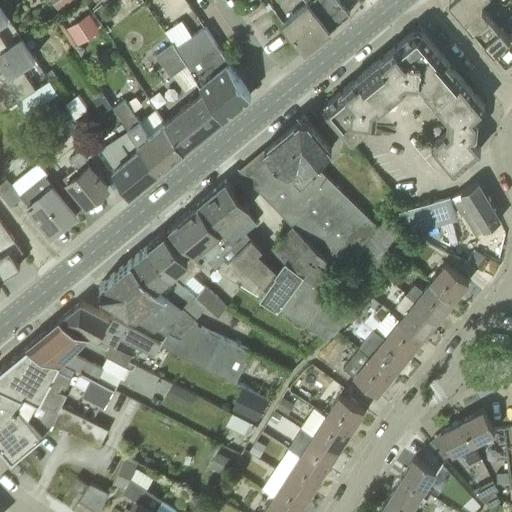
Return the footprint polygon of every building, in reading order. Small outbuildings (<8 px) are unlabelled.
[(283,23),(303,50),(349,12),(339,0),(307,0),(308,1),(283,23)] [(481,8),(482,4),(455,1),(455,6),(454,6),(470,25),(469,26),(483,42),(500,28),(499,28),(498,29),(481,8)] [(0,52),(9,47),(8,46),(0,33),(0,21),(8,16),(0,3),(0,52)] [(89,13),(67,28),(77,43),(99,29),(89,13)] [(440,53),(422,30),(417,24),(411,29),(393,44),(393,43),(341,86),(326,98),(324,95),(317,100),(348,138),(373,117),(374,106),(406,80),(417,81),(448,118),(446,129),(430,143),(453,171),(480,149),(470,137),(475,133),(476,120),(472,115),(484,105),(440,52),(440,53)] [(196,76),(199,80),(223,117),(250,95),(206,28),(176,48),(187,63),(196,76)] [(511,33),(507,37),(500,28),(483,42),(484,43),(485,42),(500,60),(501,59),(511,47),(511,33)] [(0,52),(0,59),(5,68),(0,71),(0,93),(8,106),(36,88),(21,65),(35,56),(22,37),(8,46),(9,47),(0,52)] [(77,44),(74,46),(81,56),(85,48),(77,44)] [(161,83),(187,63),(176,48),(175,47),(149,67),(161,83)] [(511,47),(501,59),(510,60),(511,61),(511,60),(511,47)] [(223,117),(199,80),(196,76),(195,77),(201,87),(164,119),(157,108),(155,110),(181,151),(223,117)] [(181,151),(155,110),(139,120),(124,99),(114,105),(156,172),(181,151)] [(129,194),(156,172),(114,105),(113,106),(132,135),(115,147),(123,158),(111,168),(129,194)] [(269,144),(264,148),(293,178),(308,167),(332,148),(327,143),(329,142),(301,111),(267,142),(269,144)] [(109,188),(88,163),(88,162),(85,159),(97,151),(74,117),(63,124),(80,149),(68,157),(75,166),(63,176),(66,180),(87,205),(109,188)] [(293,178),(264,148),(262,147),(238,168),(291,224),(292,224),(323,252),(337,272),(378,227),(321,169),(314,174),(308,167),(293,178)] [(76,213),(51,182),(45,175),(48,172),(38,160),(11,183),(7,177),(0,182),(0,192),(11,206),(21,197),(26,203),(52,233),(76,213)] [(198,203),(232,241),(246,231),(256,222),(247,210),(250,207),(226,178),(197,202),(198,203)] [(474,235),(482,230),(499,220),(476,182),(451,197),(450,196),(452,205),(455,203),(474,235)] [(455,215),(452,205),(450,196),(398,212),(401,220),(403,227),(406,229),(455,215)] [(198,203),(168,226),(184,240),(215,268),(239,249),(232,241),(198,203)] [(378,227),(337,272),(340,274),(364,292),(412,236),(388,215),(378,227)] [(0,249),(1,252),(0,252),(0,276),(2,275),(4,278),(13,272),(12,270),(20,265),(14,255),(23,250),(0,218),(0,249)] [(291,224),(292,225),(273,246),(283,258),(321,292),(340,274),(337,272),(323,252),(292,224),(291,224)] [(171,270),(183,282),(192,274),(202,265),(190,253),(186,256),(164,230),(149,243),(171,270)] [(346,318),(321,292),(283,258),(275,270),(258,251),(262,247),(253,237),(246,231),(232,241),(239,249),(215,268),(244,287),(261,296),(327,339),(346,318)] [(194,316),(206,304),(196,294),(183,282),(171,270),(149,243),(133,256),(156,284),(171,297),(180,307),(194,316)] [(429,279),(454,298),(468,280),(467,278),(477,267),(451,254),(445,261),(436,271),(432,268),(426,275),(429,279)] [(199,320),(194,316),(180,307),(171,297),(156,284),(133,256),(100,284),(101,293),(153,326),(166,333),(160,343),(236,381),(251,350),(194,323),(199,320)] [(439,316),(454,298),(429,279),(422,288),(415,282),(407,291),(439,316)] [(196,294),(206,304),(207,305),(218,314),(228,305),(206,285),(204,286),(196,294)] [(424,335),(439,316),(407,291),(406,292),(404,291),(394,303),(403,311),(399,316),(424,335)] [(107,355),(126,366),(132,354),(115,346),(120,336),(154,354),(160,342),(80,300),(60,317),(95,336),(94,337),(98,339),(98,338),(110,344),(104,354),(107,355)] [(424,335),(399,316),(398,317),(389,309),(373,328),(383,336),(407,356),(424,335)] [(353,321),(357,326),(363,320),(358,316),(353,321)] [(90,334),(94,337),(95,336),(60,317),(28,343),(60,362),(60,361),(81,371),(91,377),(113,388),(115,389),(121,377),(124,379),(130,368),(126,366),(107,355),(102,366),(91,361),(71,351),(90,334)] [(360,346),(358,348),(392,375),(407,356),(383,336),(373,329),(359,345),(360,346)] [(69,385),(74,376),(57,368),(60,362),(28,343),(0,366),(0,383),(22,395),(24,391),(59,407),(61,404),(67,393),(64,392),(67,385),(69,385)] [(377,394),(392,375),(358,348),(343,366),(353,373),(352,374),(377,394)] [(103,407),(113,388),(91,377),(81,396),(103,407)] [(48,429),(52,421),(59,407),(24,391),(22,395),(0,383),(0,443),(13,458),(42,433),(48,429)] [(190,407),(196,395),(171,383),(166,395),(190,407)] [(268,399),(248,389),(238,412),(256,421),(268,399)] [(325,413),(351,429),(364,408),(339,392),(325,413)] [(276,406),(288,413),(294,402),(283,395),(276,406)] [(61,404),(59,407),(52,421),(100,444),(108,428),(61,404)] [(462,420),(474,442),(495,432),(483,408),(462,420)] [(282,414),(275,410),(270,418),(277,422),(282,414)] [(338,448),(351,429),(325,413),(313,432),(338,448)] [(474,443),(474,442),(462,420),(440,431),(452,454),(461,449),(468,462),(481,456),(474,443)] [(325,469),(338,448),(313,432),(300,453),(325,469)] [(260,456),(267,444),(257,439),(251,451),(260,456)] [(138,458),(126,452),(124,457),(113,482),(125,487),(123,491),(135,499),(126,511),(153,511),(162,498),(129,477),(138,458)] [(216,452),(208,467),(222,474),(231,459),(216,452)] [(311,490),(325,469),(300,453),(286,474),(311,490)] [(423,490),(422,493),(429,497),(434,489),(427,485),(436,469),(414,455),(401,476),(423,490)] [(508,471),(496,472),(496,473),(497,481),(508,480),(508,471)] [(298,511),(311,490),(286,474),(273,494),(298,511)] [(83,492),(89,483),(77,476),(71,484),(83,492)] [(411,509),(422,493),(423,490),(401,476),(388,496),(411,509)] [(474,489),(490,508),(499,499),(494,491),(497,489),(492,479),(474,489)] [(89,483),(83,492),(79,499),(98,511),(109,491),(90,481),(89,483)] [(195,502),(200,493),(192,489),(187,498),(195,502)] [(206,511),(213,501),(202,493),(189,511),(206,511)] [(297,511),(298,511),(273,494),(261,511),(297,511)] [(409,511),(411,509),(388,496),(377,511),(409,511)] [(162,498),(153,511),(177,511),(176,508),(162,498)]
